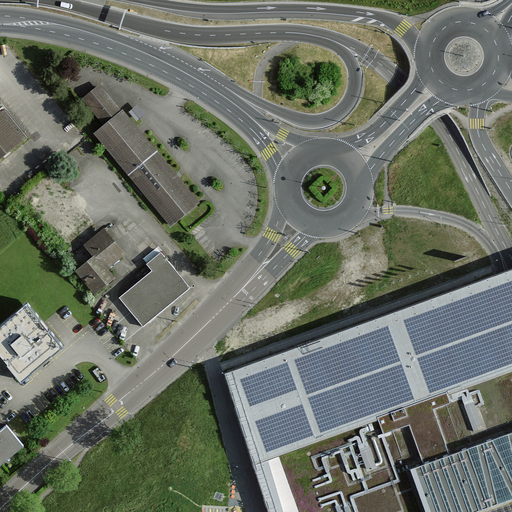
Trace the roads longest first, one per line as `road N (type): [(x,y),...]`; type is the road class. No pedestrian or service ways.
road 1 (motorway): [(50,0),(167,31),(295,32),(330,41),(355,77),(348,102),(330,118),(297,118),(201,86)]
road 2 (tertiary): [(249,281),(1,511)]
road 3 (motorway): [(141,0),(374,14),(394,21),(429,55)]
road 4 (primary): [(0,20),(80,34),(201,86)]
road 5 (primary): [(360,185),(406,127),(457,89)]
road 6 (primary): [(431,66),(376,130),(333,152)]
